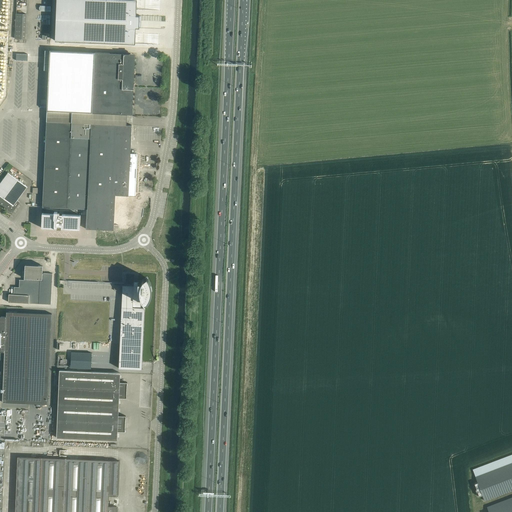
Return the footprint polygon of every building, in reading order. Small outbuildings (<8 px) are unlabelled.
[(62,1),(61,40),(136,44),(138,4),(62,1)] [(16,13),(15,38),(25,39),(27,14),(16,13)] [(49,50),(48,82),(131,86),(133,56),(129,55),(129,54),(119,53),(94,52),(95,52),(49,50)] [(47,110),(47,115),(66,116),(85,117),(127,119),(127,114),(132,115),(133,89),(133,86),(131,86),(48,82),(47,110)] [(42,207),(62,208),(66,116),(47,115),(46,121),(47,121),(43,200),(42,207)] [(66,116),(62,208),(80,209),(87,209),(86,229),(114,230),(114,227),(118,227),(118,225),(126,225),(128,201),(129,198),(130,198),(131,198),(131,197),(132,197),(132,196),(135,196),(136,174),(137,153),(130,153),(131,148),(132,125),(127,125),(127,119),(85,117),(66,116)] [(0,183),(0,205),(2,207),(4,207),(11,212),(13,211),(20,202),(17,201),(27,187),(8,172),(0,183)] [(42,213),(41,228),(52,228),(54,228),(57,228),(57,227),(61,228),(61,229),(80,230),(81,215),(59,214),(59,212),(54,212),(54,214),(42,213)] [(9,294),(8,302),(13,302),(52,303),(52,278),(52,273),(43,273),(43,281),(42,281),(43,265),(25,265),(25,280),(20,280),(19,287),(14,287),(14,294),(9,294)] [(123,285),(119,361),(141,362),(144,308),(145,308),(141,308),(141,301),(143,301),(145,301),(146,300),(147,299),(147,298),(148,297),(148,296),(149,295),(149,294),(149,293),(149,292),(149,290),(149,289),(149,288),(149,287),(149,286),(149,285),(149,284),(148,283),(148,282),(147,281),(147,280),(146,279),(145,278),(144,279),(143,279),(143,281),(142,281),(142,282),(138,282),(138,284),(134,284),(134,286),(123,285)] [(0,351),(0,352),(0,356),(4,356),(2,402),(48,404),(52,314),(6,312),(6,317),(0,316),(0,351)] [(66,355),(66,368),(92,369),(92,355),(66,355)] [(60,371),(59,388),(122,390),(122,382),(120,382),(120,373),(60,371)] [(59,388),(58,404),(119,407),(119,398),(121,398),(122,390),(59,388)] [(58,404),(58,421),(120,423),(121,415),(118,415),(119,407),(58,404)] [(58,421),(57,438),(112,440),(117,440),(118,431),(125,431),(125,424),(120,423),(58,421)] [(116,511),(117,507),(108,506),(109,496),(117,496),(119,461),(110,461),(110,460),(105,460),(66,459),(42,458),(18,457),(15,511),(116,511)] [(511,462),(476,476),(485,501),(511,490),(511,462)] [(511,511),(511,497),(488,507),(489,511),(511,511)]
